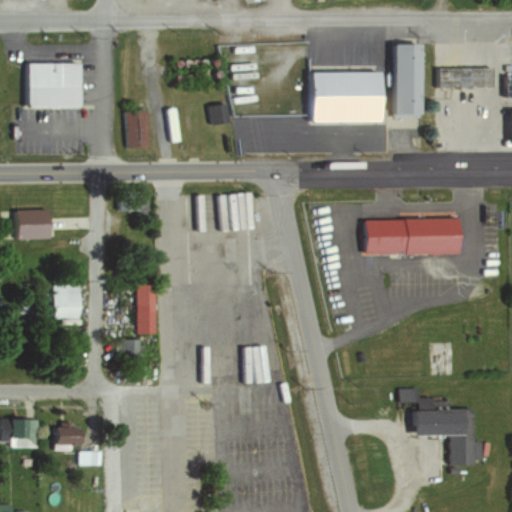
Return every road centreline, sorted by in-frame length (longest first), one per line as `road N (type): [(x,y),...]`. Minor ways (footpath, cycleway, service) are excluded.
road 1 (residential): [(105,21),(511,20)]
road 2 (primary): [(0,172),(384,168)]
road 3 (residential): [(166,170),(170,511)]
road 4 (residential): [(95,385),(98,171)]
road 5 (primary): [(384,168),(511,166)]
